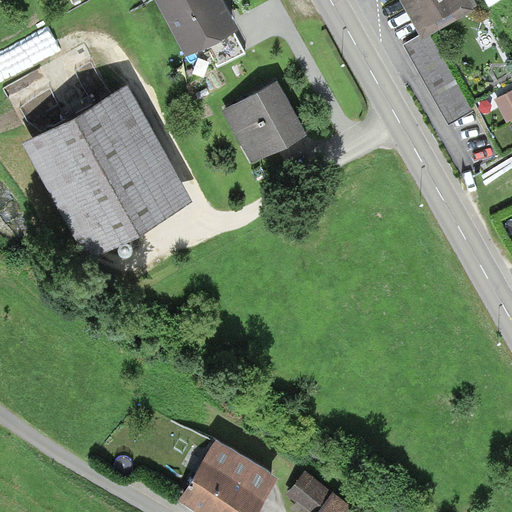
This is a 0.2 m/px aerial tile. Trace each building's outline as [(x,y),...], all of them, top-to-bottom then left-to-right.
[(240,27),(225,0),(156,0),(187,55),(207,45),(233,31),(240,27)] [(475,11),(469,0),(401,0),(423,39),(475,11)] [(233,31),(207,45),(218,66),(244,52),(233,31)] [(279,80),(222,111),(252,164),(308,133),(279,80)] [(128,84),(22,142),(87,260),(193,202),(128,84)] [(511,86),(494,96),(507,119),(511,116),(511,86)] [(216,430),(178,494),(208,511),(251,511),(279,467),(216,430)] [(286,490),(311,511),(331,487),(306,466),(286,490)] [(366,511),(333,485),(331,487),(311,511),(310,511),(366,511)]
